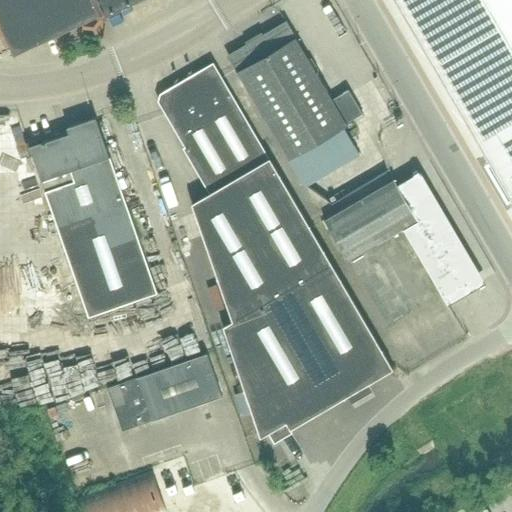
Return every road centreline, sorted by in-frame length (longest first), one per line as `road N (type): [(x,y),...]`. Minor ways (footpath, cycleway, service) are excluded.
road 1 (tertiary): [(511,274),(359,0)]
road 2 (unclassified): [(312,511),(379,421),(511,332)]
road 3 (tertiary): [(0,89),(118,67),(242,0)]
